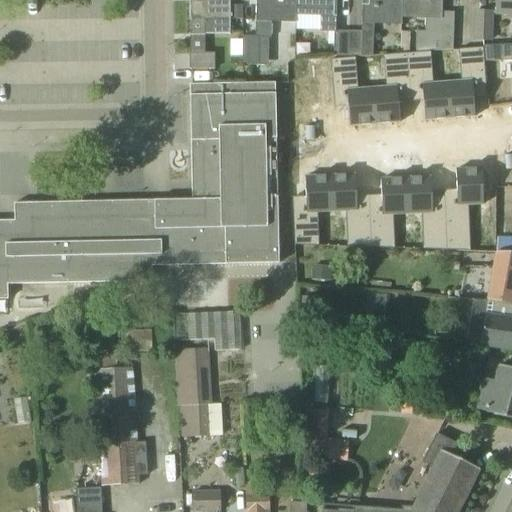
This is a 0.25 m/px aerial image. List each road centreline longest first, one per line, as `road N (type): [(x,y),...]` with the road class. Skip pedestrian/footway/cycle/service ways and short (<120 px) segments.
road 1 (residential): [(151,0),(150,114),(0,116)]
road 2 (residential): [(293,151),(491,135),(511,116)]
